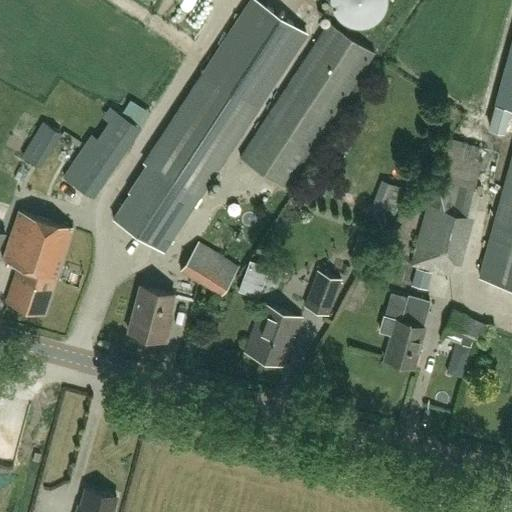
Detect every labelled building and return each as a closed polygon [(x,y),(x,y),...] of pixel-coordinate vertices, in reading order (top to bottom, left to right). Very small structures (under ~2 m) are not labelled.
[(306,32),(256,0),(251,0),(146,162),(149,164),(113,219),(163,252),(306,32)] [(376,23),(382,16),(386,8),(387,0),(330,0),(330,6),(334,15),(340,22),(348,27),(358,29),(367,28),(376,23)] [(374,51),(330,21),(241,157),(285,186),(374,51)] [(511,105),(511,149),(476,275),(511,285),(511,46),(497,101),(511,105)] [(41,166),(62,132),(43,120),(21,155),(41,166)] [(463,125),(445,178),(477,189),(495,136),(463,125)] [(101,141),(72,183),(94,198),(123,156),(101,141)] [(405,187),(383,179),(372,207),(394,216),(405,187)] [(0,202),(0,218),(11,222),(16,208),(0,202)] [(410,264),(450,274),(466,214),(428,204),(410,264)] [(44,314),(73,227),(21,209),(3,259),(18,265),(6,301),(44,314)] [(375,237),(360,231),(350,260),(365,265),(375,237)] [(221,294),(239,265),(199,240),(179,268),(221,294)] [(305,303),(328,312),(341,278),(318,269),(305,303)] [(166,321),(174,292),(141,283),(128,330),(165,340),(170,322),(166,321)] [(382,314),(377,331),(391,335),(384,358),(413,366),(425,325),(423,325),(430,299),(408,293),(407,298),(401,319),(396,317),(386,315),(382,314)] [(284,365),(302,316),(263,301),(244,350),(284,365)] [(486,340),(492,326),(458,312),(452,326),(486,340)] [(449,361),(445,373),(460,378),(465,361),(456,358),(449,361)] [(112,511),(117,495),(86,487),(78,511),(112,511)]
